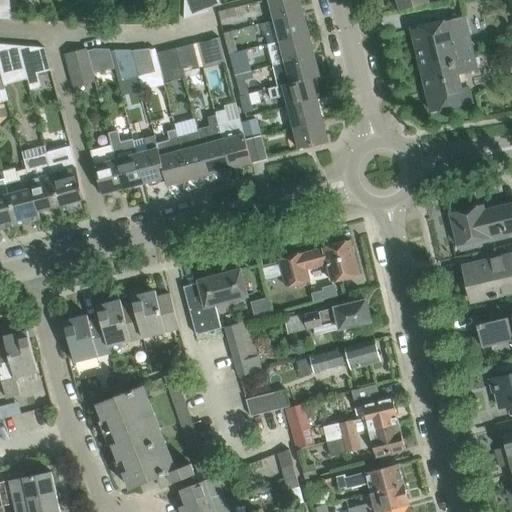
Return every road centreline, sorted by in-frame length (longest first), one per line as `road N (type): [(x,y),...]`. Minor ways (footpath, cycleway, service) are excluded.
road 1 (residential): [(29,266),(346,181)]
road 2 (unclassified): [(460,511),(387,208)]
road 3 (residential): [(109,511),(72,431),(29,266)]
road 4 (unclassified): [(340,0),(373,140)]
